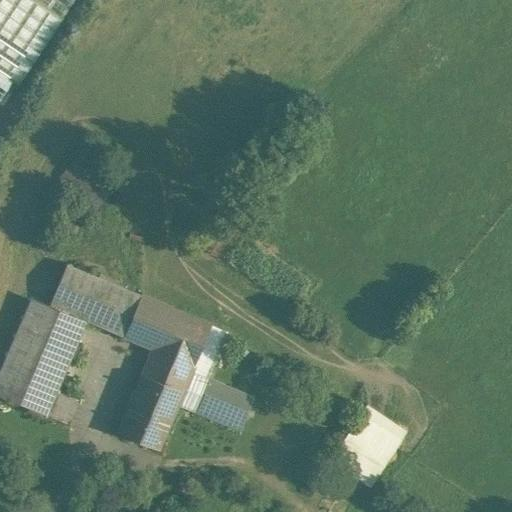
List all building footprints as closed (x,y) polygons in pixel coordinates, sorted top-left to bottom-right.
[(72,0),(0,0),(0,71),(17,83),(72,0)] [(118,182),(85,150),(70,164),(104,197),(118,182)] [(104,197),(70,164),(59,176),(94,210),(104,197)] [(140,295),(66,263),(49,303),(119,334),(122,336),(140,295)] [(211,325),(140,295),(122,336),(152,348),(141,374),(183,390),(186,382),(187,382),(211,325)] [(85,322),(30,299),(0,368),(0,394),(46,414),(57,390),(85,322)] [(183,390),(141,374),(129,402),(116,432),(159,449),(175,412),(174,412),(180,397),(183,390)] [(254,397),(207,377),(202,389),(187,382),(186,382),(183,390),(180,397),(196,403),(193,411),(241,431),(254,397)] [(79,399),(57,390),(46,414),(68,424),(79,399)] [(366,485),(403,428),(361,401),(324,458),(366,485)]
